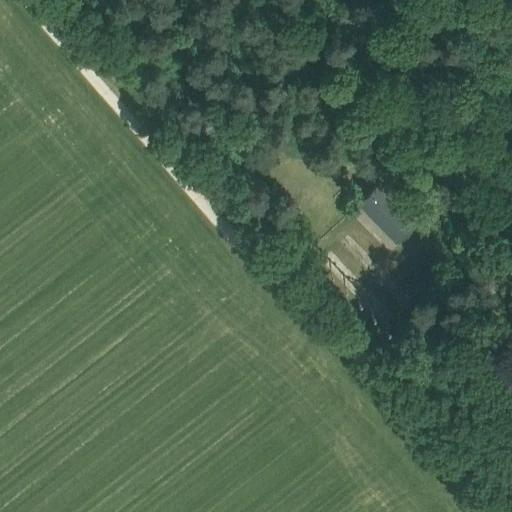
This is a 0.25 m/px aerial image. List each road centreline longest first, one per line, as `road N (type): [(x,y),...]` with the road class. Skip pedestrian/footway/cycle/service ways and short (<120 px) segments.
road 1 (track): [(297,282),(261,281),(20,0)]
road 2 (track): [(501,511),(262,243)]
road 3 (track): [(262,243),(42,0)]
